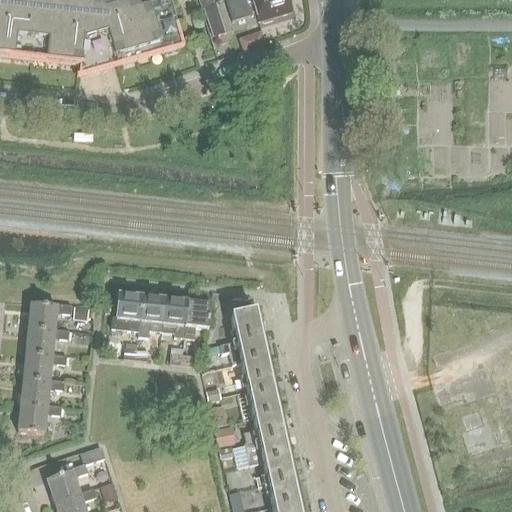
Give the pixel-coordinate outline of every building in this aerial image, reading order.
[(80,69),(79,76),(78,80),(115,69),(137,63),(135,55),(158,48),(160,56),(182,50),(175,27),(169,4),(156,7),(153,0),(148,0),(102,14),(98,1),(103,0),(102,0),(96,0),(82,4),(82,0),(72,0),(72,3),(41,0),(37,0),(38,1),(41,2),(40,7),(0,2),(0,60),(45,65),(46,57),(58,59),(58,67),(80,69)] [(197,0),(201,11),(212,7),(210,0),(197,0)] [(257,25),(290,16),(285,0),(224,0),(231,23),(255,16),(257,25)] [(214,7),(201,12),(211,40),(224,36),(214,7)] [(245,51),(267,44),(263,32),(241,39),(245,51)] [(140,300),(117,298),(115,322),(111,322),(110,331),(136,334),(137,330),(140,300)] [(152,332),(160,333),(163,303),(140,300),(137,330),(142,331),(141,338),(151,339),(152,332)] [(183,339),(186,305),(163,303),(160,333),(177,335),(177,338),(183,339)] [(208,332),(208,327),(209,307),(186,305),(183,339),(197,341),(198,331),(208,332)] [(57,308),(56,311),(30,308),(27,333),(67,337),(68,333),(54,332),(55,316),(70,318),(71,309),(57,308)] [(86,310),(72,309),(72,319),(86,320),(86,310)] [(235,345),(224,347),(226,356),(227,358),(237,355),(247,400),(252,423),(255,435),(247,437),(249,447),(243,448),(248,471),(262,468),(265,482),(260,483),(261,492),(267,491),(271,511),(297,511),(259,337),(254,317),(254,316),(230,321),(230,322),(235,345)] [(65,362),(65,360),(51,358),(53,342),(67,343),(67,337),(27,333),(24,358),(65,362)] [(214,358),(213,350),(206,351),(207,360),(214,358)] [(124,352),(123,352),(122,363),(146,365),(147,355),(135,354),(124,352)] [(193,359),(169,357),(168,367),(192,370),(193,359)] [(22,384),(63,388),(63,384),(49,383),(51,366),(65,368),(65,362),(24,358),(22,384)] [(62,394),(62,389),(63,388),(22,384),(19,409),(59,414),(60,410),(46,409),(48,393),(62,394)] [(206,393),(208,403),(221,400),(219,391),(206,393)] [(45,418),(59,419),(59,414),(19,409),(17,435),(43,438),(45,418)] [(211,414),(213,428),(220,427),(218,413),(211,414)] [(216,441),(218,448),(233,444),(229,430),(215,433),(216,441)] [(230,449),(219,452),(221,461),(232,459),(230,449)] [(83,469),(103,462),(100,451),(79,458),(82,468),(83,467),(83,469)] [(78,501),(78,497),(72,482),(86,477),(83,469),(83,467),(82,468),(69,472),(70,476),(46,484),(54,509),(78,501)] [(117,500),(112,485),(99,489),(105,504),(117,500)] [(82,511),(80,505),(94,500),(91,492),(78,497),(78,501),(54,509),(55,511),(82,511)] [(229,497),(232,511),(241,511),(238,495),(229,497)]
